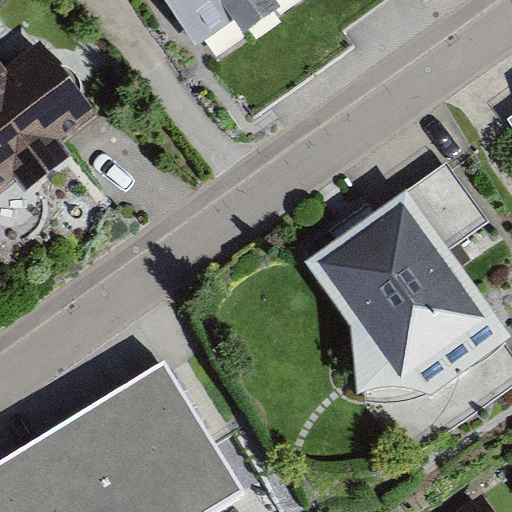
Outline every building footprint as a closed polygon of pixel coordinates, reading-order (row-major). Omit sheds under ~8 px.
[(140,0),(172,48),(247,0),(140,0)] [(25,52),(0,67),(0,186),(79,134),(25,52)] [(511,101),(486,119),(511,157),(511,101)] [(447,162),(407,191),(451,251),(490,222),(447,162)] [(377,389),(403,388),(432,395),(511,337),(511,335),(451,251),(407,191),(307,263),(353,327),(358,396),(366,392),(377,389)] [(166,361),(0,462),(0,511),(216,511),(247,493),(166,361)] [(493,511),(482,496),(459,511),(493,511)]
